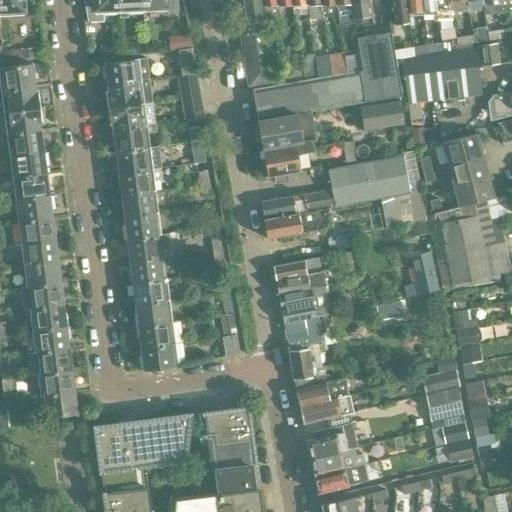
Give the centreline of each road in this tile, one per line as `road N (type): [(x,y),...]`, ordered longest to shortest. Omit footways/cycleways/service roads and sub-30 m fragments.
road 1 (residential): [(60,0),(110,383),(125,392),(268,372)]
road 2 (residential): [(268,372),(256,251),(211,0)]
road 3 (residential): [(295,511),(268,372)]
